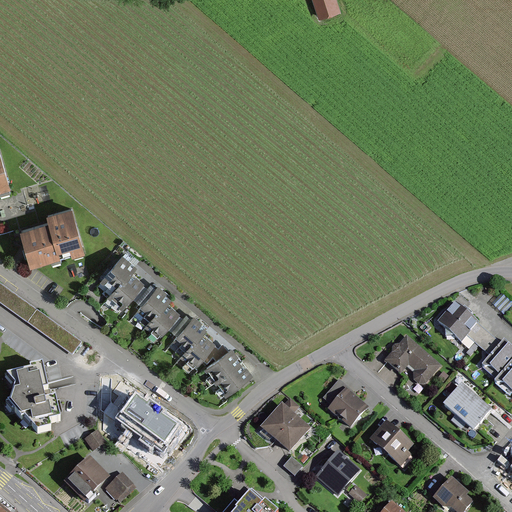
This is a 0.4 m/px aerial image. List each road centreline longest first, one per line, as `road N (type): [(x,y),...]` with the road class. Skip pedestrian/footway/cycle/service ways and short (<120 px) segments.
road 1 (residential): [(511,268),(479,276),(329,349)]
road 2 (residential): [(481,472),(329,349)]
road 3 (residential): [(0,272),(120,360)]
road 4 (residential): [(0,314),(81,372),(106,371),(120,360)]
road 5 (residential): [(329,349),(218,431)]
road 6 (residential): [(120,360),(218,431)]
road 7 (residential): [(308,511),(218,431)]
